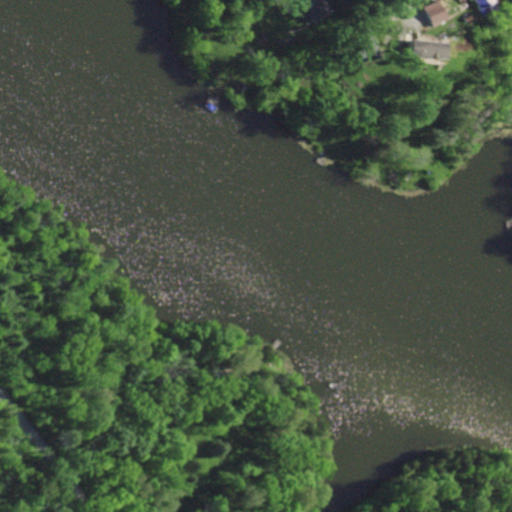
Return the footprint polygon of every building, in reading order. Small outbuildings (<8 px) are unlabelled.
[(295,0),(312,18),(327,4),(323,0),(295,0)] [(468,0),(472,9),(489,3),(488,0),(468,0)] [(427,26),(442,20),(435,2),(420,8),(427,26)] [(356,31),(367,58),(375,55),(363,28),(356,31)] [(439,41),(405,40),(405,56),(439,58),(439,41)]
